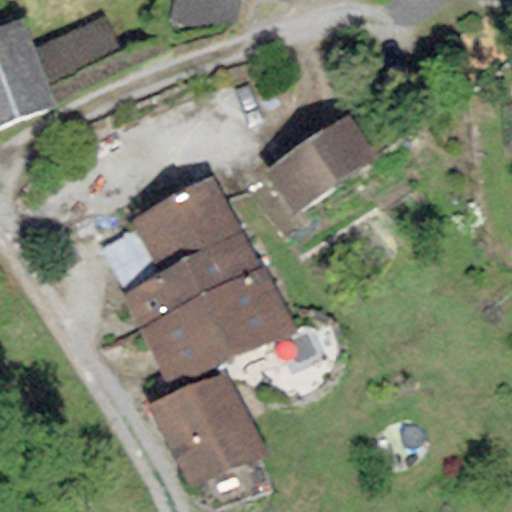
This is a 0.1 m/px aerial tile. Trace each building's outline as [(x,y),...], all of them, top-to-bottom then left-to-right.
[(52,35),(62,61),(125,37),(115,12),(52,35)] [(20,28),(0,35),(0,123),(50,105),(20,28)] [(371,155),(348,121),(270,174),(293,208),(371,155)] [(180,383),(288,325),(211,183),(142,220),(172,275),(133,295),(180,383)] [(221,376),(160,406),(196,480),(257,450),(221,376)]
